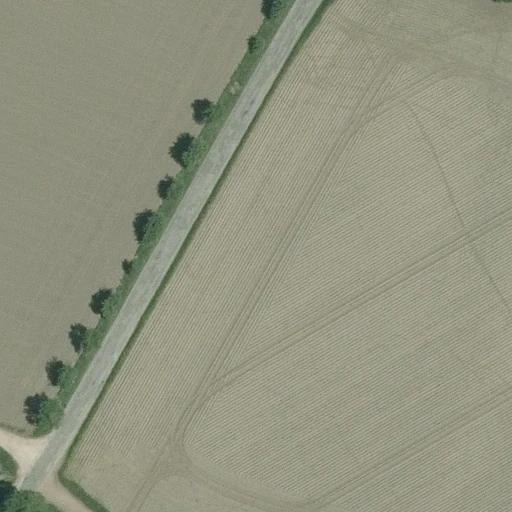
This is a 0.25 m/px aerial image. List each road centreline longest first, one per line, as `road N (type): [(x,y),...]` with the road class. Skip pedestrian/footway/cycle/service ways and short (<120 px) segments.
road 1 (residential): [(12,511),(46,469),(256,59),(299,0)]
road 2 (track): [(95,511),(0,438)]
